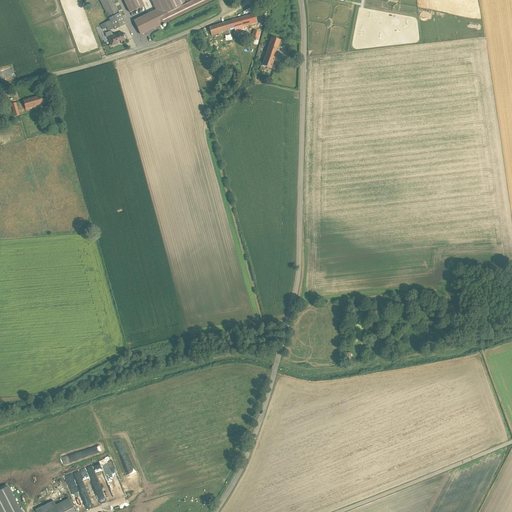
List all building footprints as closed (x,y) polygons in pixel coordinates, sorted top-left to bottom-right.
[(125,24),(120,13),(119,13),(112,0),(98,0),(108,19),(109,21),(100,25),(102,30),(106,28),(108,31),(113,29),(114,30),(125,24)] [(143,6),(140,0),(123,0),(129,13),(143,6)] [(150,0),(156,10),(133,21),(140,35),(211,0),(150,0)] [(256,26),(258,26),(254,14),(231,20),(233,28),(242,26),(242,27),(248,25),(249,29),(256,27),(256,26)] [(224,31),(233,28),(231,21),(208,27),(211,36),(224,32),(224,31)] [(105,33),(106,38),(108,37),(111,47),(118,44),(117,41),(120,41),(121,43),(125,42),(122,33),(115,35),(115,34),(112,35),(111,31),(105,33)] [(280,41),(271,37),(261,66),(262,66),(261,68),(265,70),(266,67),(271,69),(280,41)] [(235,40),(225,43),(227,49),(237,46),(235,40)] [(53,99),(52,95),(49,96),(48,94),(23,101),(25,110),(35,107),(35,106),(40,105),(40,106),(41,106),(41,105),(51,102),(50,100),(53,99)] [(20,511),(8,487),(0,490),(0,511),(20,511)] [(74,511),(68,498),(55,505),(53,501),(35,510),(35,511),(74,511)]
